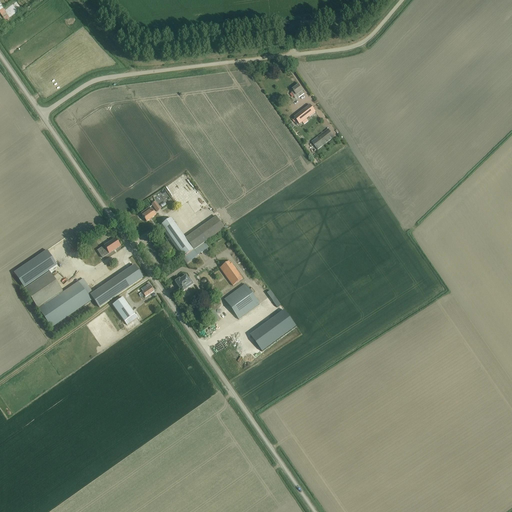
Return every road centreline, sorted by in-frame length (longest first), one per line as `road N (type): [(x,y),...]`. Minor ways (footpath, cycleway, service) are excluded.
road 1 (unclassified): [(316,511),(41,114)]
road 2 (unclassified): [(41,114),(95,79),(357,44),(402,0)]
